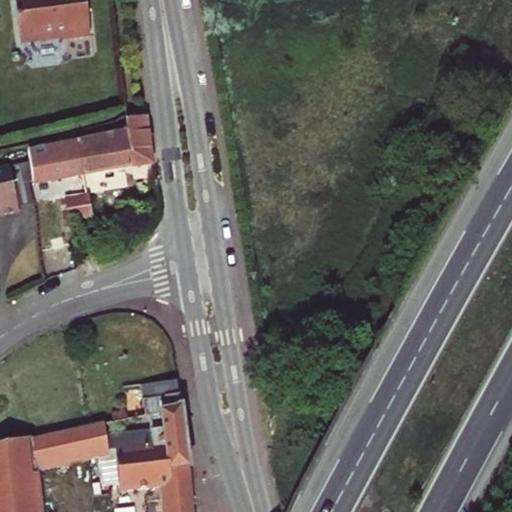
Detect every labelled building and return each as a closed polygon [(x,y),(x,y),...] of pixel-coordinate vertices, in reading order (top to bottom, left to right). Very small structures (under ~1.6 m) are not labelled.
[(15,0),(21,42),(64,36),(64,39),(91,36),(86,0),(15,0)] [(77,141),(83,175),(132,165),(154,163),(147,117),(127,121),(128,131),(77,141)] [(28,150),(34,183),(83,175),(77,141),(28,150)] [(10,167),(0,169),(0,214),(19,211),(10,167)] [(91,194),(66,198),(69,216),(94,212),(91,194)] [(163,493),(164,511),(193,511),(191,476),(178,381),(140,386),(149,427),(161,426),(163,444),(115,450),(121,492),(167,487),(163,493)] [(40,511),(36,471),(110,455),(109,451),(106,433),(105,425),(0,447),(0,511),(40,511)] [(109,451),(115,450),(163,444),(161,426),(149,427),(106,433),(109,451)] [(105,475),(90,478),(95,510),(110,507),(105,475)]
